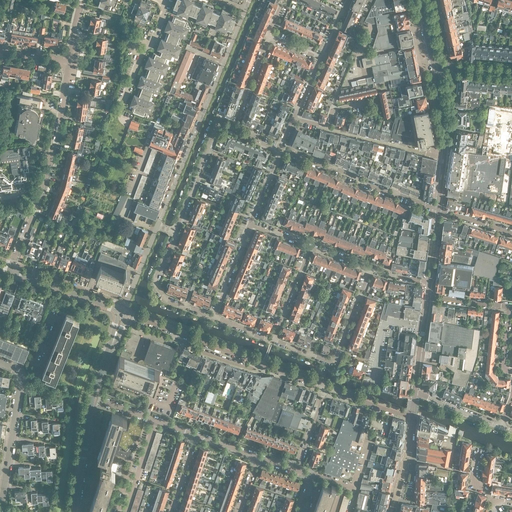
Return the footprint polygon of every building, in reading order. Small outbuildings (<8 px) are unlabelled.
[(5,10),(8,10),(9,10),(9,8),(13,9),(14,0),(8,0),(7,5),(6,6),(5,10)] [(50,0),(53,1),(51,9),(63,12),(66,3),(62,2),(62,0),(50,0)] [(105,0),(95,0),(100,2),(98,6),(103,8),(105,0)] [(110,0),(105,0),(103,8),(108,10),(110,6),(115,7),(116,2),(110,0)] [(177,12),(176,15),(186,18),(187,16),(192,17),(197,3),(193,2),(193,0),(175,0),(172,10),(177,12)] [(267,0),(265,5),(275,9),(277,4),(267,0)] [(309,0),(307,6),(312,8),(315,0),(309,0)] [(316,0),(315,0),(312,8),(317,10),(321,2),(316,0)] [(352,0),(349,8),(350,9),(358,12),(359,13),(361,8),(367,11),(368,9),(362,7),(365,0),(367,0),(371,1),(371,0),(352,0)] [(450,0),(439,2),(441,9),(465,4),(467,4),(466,0),(450,0)] [(484,0),(484,2),(482,7),(488,9),(490,2),(491,2),(491,0),(484,0)] [(489,21),(490,22),(491,21),(492,20),(493,20),(494,19),(494,18),(495,17),(496,16),(496,15),(497,14),(497,13),(497,12),(497,11),(497,10),(497,9),(497,8),(499,9),(500,7),(503,8),(505,0),(497,0),(497,4),(498,4),(497,7),(493,6),(491,11),(489,21)] [(511,0),(505,0),(503,8),(503,11),(509,13),(509,10),(511,0)] [(134,4),(132,8),(143,12),(146,3),(141,1),(139,5),(134,4)] [(404,1),(376,6),(377,13),(406,7),(407,6),(406,4),(404,3),(404,1)] [(197,3),(192,17),(196,19),(195,22),(205,26),(206,23),(211,25),(216,11),(212,9),(213,6),(203,2),(202,5),(197,3)] [(321,2),(317,10),(322,13),(326,4),(321,2)] [(146,3),(143,12),(152,16),(154,11),(150,9),(152,5),(146,3)] [(275,9),(265,5),(263,4),(263,6),(265,7),(264,9),(265,10),(273,13),(272,14),(273,14),(275,9)] [(326,4),(322,13),(327,15),(331,6),(326,4)] [(465,4),(441,9),(442,16),(454,13),(467,11),(465,4)] [(331,6),(327,15),(332,17),(336,8),(331,6)] [(143,12),(132,8),(130,14),(135,15),(133,20),(139,22),(143,12)] [(216,11),(211,25),(215,26),(214,29),(224,33),(225,30),(230,32),(236,18),(231,16),(232,13),(222,9),(221,12),(216,11)] [(350,9),(348,14),(356,17),(358,12),(350,9)] [(454,13),(442,16),(444,23),(470,17),(469,10),(467,11),(454,13)] [(385,24),(408,19),(408,18),(409,18),(409,17),(409,16),(408,16),(408,15),(407,15),(406,11),(403,12),(403,11),(400,11),(375,16),(376,23),(377,25),(385,24)] [(143,12),(139,22),(144,24),(146,19),(150,21),(152,16),(143,12)] [(261,14),(259,18),(269,22),(271,18),(263,15),(261,14)] [(348,14),(345,19),(354,23),(356,17),(348,14)] [(366,17),(364,21),(371,24),(376,23),(375,16),(366,17)] [(89,24),(90,24),(104,27),(106,19),(102,18),(102,20),(100,19),(100,18),(96,17),(96,18),(92,17),(91,19),(90,19),(89,24)] [(168,20),(164,30),(169,32),(167,37),(178,41),(179,36),(184,38),(188,28),(183,26),(185,21),(175,17),(173,22),(168,20)] [(292,21),(289,20),(285,27),(290,29),(294,20),(295,18),(293,17),(292,21)] [(470,17),(444,23),(445,29),(469,24),(470,23),(469,21),(468,20),(470,20),(470,17)] [(259,18),(257,18),(257,19),(260,21),(259,24),(266,27),(269,22),(259,18)] [(345,19),(343,24),(351,28),(354,23),(345,19)] [(408,19),(385,24),(385,25),(390,24),(392,32),(409,28),(408,27),(409,26),(408,23),(409,22),(410,22),(410,21),(409,20),(409,19),(408,19)] [(299,22),(294,20),(290,29),(295,31),(298,24),(299,22)] [(0,28),(0,41),(2,42),(3,39),(4,40),(5,36),(4,36),(5,33),(8,34),(10,24),(8,23),(7,28),(6,27),(5,30),(0,28)] [(255,28),(257,29),(257,28),(265,32),(267,28),(266,27),(259,24),(257,23),(255,28)] [(11,24),(8,34),(11,35),(10,41),(17,43),(18,34),(19,31),(14,30),(15,25),(11,24)] [(104,27),(90,24),(90,26),(89,26),(88,29),(89,29),(89,30),(92,31),(91,33),(97,34),(97,33),(99,34),(99,32),(103,33),(104,27)] [(298,24),(295,31),(300,33),(303,26),(298,24)] [(343,24),(341,29),(349,33),(351,28),(343,24)] [(371,51),(411,43),(411,40),(411,39),(410,36),(412,35),(412,34),(412,33),(411,32),(410,33),(409,29),(409,28),(392,32),(390,24),(385,25),(385,24),(377,25),(378,31),(371,51)] [(469,24),(445,29),(446,36),(473,31),(471,24),(469,24)] [(306,25),(305,27),(302,34),(307,36),(310,29),(311,27),(306,25)] [(313,31),(310,29),(307,36),(311,38),(314,31),(315,29),(316,27),(315,26),(314,28),(313,31)] [(265,32),(257,28),(257,29),(255,33),(263,36),(262,36),(263,37),(265,32)] [(51,37),(50,46),(57,47),(57,40),(62,40),(63,29),(60,29),(59,33),(58,33),(58,38),(54,37),(54,33),(52,32),(51,37)] [(339,31),(337,35),(347,40),(349,35),(339,31)] [(473,31),(446,36),(448,43),(461,40),(463,40),(471,38),(473,31)] [(25,35),(23,44),(29,45),(31,36),(32,33),(25,32),(25,35)] [(319,33),(316,40),(316,41),(320,43),(324,33),(322,32),(321,34),(319,33)] [(202,50),(204,46),(194,41),(197,35),(194,33),(189,44),(202,50)] [(249,36),(253,38),(260,41),(262,36),(263,36),(255,33),(254,36),(250,34),(249,36)] [(96,44),(97,45),(106,46),(106,42),(110,43),(111,36),(107,35),(106,38),(101,37),(101,39),(98,38),(97,40),(96,44)] [(337,35),(335,40),(345,44),(347,40),(337,35)] [(161,39),(157,49),(162,51),(160,55),(166,58),(165,58),(170,60),(172,55),(177,57),(181,47),(176,45),(178,41),(167,37),(166,41),(161,39)] [(252,41),(251,44),(258,47),(260,42),(253,39),(250,38),(247,37),(246,39),(252,41)] [(469,45),(469,46),(468,59),(475,59),(475,58),(476,44),(477,38),(473,37),(472,45),(469,45)] [(216,41),(215,40),(212,49),(222,53),(226,43),(222,42),(222,43),(217,41),(216,40),(216,41)] [(333,45),(340,48),(343,49),(345,44),(335,40),(333,45)] [(461,40),(448,43),(449,50),(451,49),(464,47),(463,40),(461,40)] [(278,46),(272,43),(269,51),(274,54),(278,46)] [(333,45),(331,49),(342,54),(343,52),(339,50),(340,48),(333,45)] [(204,46),(202,50),(202,51),(220,58),(222,53),(212,49),(211,49),(204,46)] [(279,56),(283,49),(278,46),(274,54),(279,56)] [(361,59),(361,60),(359,61),(360,68),(371,66),(373,76),(366,77),(366,78),(367,84),(419,73),(414,46),(388,51),(391,62),(389,62),(387,53),(361,59)] [(467,46),(464,47),(451,49),(450,51),(450,53),(452,54),(452,55),(454,54),(454,57),(455,57),(456,57),(461,58),(468,59),(469,46),(467,46)] [(288,51),(283,49),(279,56),(278,56),(277,58),(276,61),(278,61),(280,56),(284,58),(288,51)] [(182,83),(183,78),(194,53),(186,50),(174,80),(179,82),(182,83)] [(293,53),(288,51),(284,58),(290,61),(293,53)] [(294,66),(295,63),(298,56),(293,53),(290,61),(293,62),(293,63),(292,65),(294,66)] [(148,57),(145,67),(149,69),(148,73),(158,77),(160,73),(165,75),(169,65),(164,63),(165,58),(166,58),(160,55),(155,54),(153,59),(148,57)] [(329,54),(327,58),(339,64),(339,63),(340,64),(341,62),(335,59),(336,57),(329,54)] [(95,59),(94,65),(105,67),(105,64),(109,64),(109,62),(115,63),(116,58),(110,57),(104,56),(104,59),(102,58),(99,58),(99,59),(95,59)] [(191,78),(198,81),(209,86),(218,64),(217,63),(205,57),(205,58),(199,56),(197,62),(198,62),(191,78)] [(304,67),(307,60),(303,57),(299,65),(298,68),(300,69),(301,65),(304,67)] [(307,59),(307,60),(304,67),(307,68),(306,69),(308,70),(312,61),(307,59)] [(0,73),(0,80),(1,81),(2,76),(3,74),(2,76),(7,77),(7,76),(9,76),(9,75),(10,66),(4,65),(2,74),(0,73)] [(94,65),(93,72),(103,73),(108,74),(109,68),(105,67),(94,65)] [(10,66),(9,75),(15,76),(17,67),(10,66)] [(236,67),(235,69),(241,71),(240,74),(247,77),(249,72),(242,69),(236,67)] [(43,73),(42,80),(51,81),(52,74),(43,73)] [(141,76),(137,86),(142,88),(140,92),(151,96),(152,92),(157,94),(161,84),(156,82),(158,77),(148,73),(146,78),(141,76)] [(389,87),(399,85),(417,81),(421,81),(419,73),(391,79),(392,83),(388,84),(389,87)] [(267,78),(259,75),(258,80),(265,83),(268,84),(271,85),(271,83),(269,82),(268,82),(266,81),(267,78)] [(232,77),(232,79),(237,81),(236,84),(244,86),(245,82),(232,77)] [(303,82),(291,77),(290,79),(294,81),(292,84),(301,88),(303,82)] [(319,77),(316,81),(327,86),(327,85),(329,81),(326,80),(319,77)] [(460,78),(458,93),(468,94),(469,80),(469,79),(467,79),(467,78),(466,78),(464,77),(463,78),(463,79),(460,78)] [(90,86),(91,86),(102,88),(102,84),(100,83),(100,81),(91,80),(91,82),(90,82),(90,86)] [(200,109),(204,99),(192,94),(179,89),(182,83),(179,82),(174,80),(169,92),(185,98),(188,99),(195,102),(194,106),(199,109),(200,109)] [(481,81),(469,80),(468,94),(470,94),(473,98),(474,98),(480,98),(480,90),(481,90),(481,81)] [(198,81),(192,94),(204,99),(209,86),(198,81)] [(316,81),(314,86),(322,89),(323,86),(333,90),(334,88),(327,85),(327,86),(316,81)] [(400,90),(402,96),(423,92),(421,83),(417,84),(417,81),(399,85),(400,87),(398,87),(399,90),(400,90)] [(291,86),(290,89),(298,93),(301,88),(292,84),(289,82),(288,84),(290,85),(291,86)] [(241,93),(243,88),(235,85),(233,89),(232,89),(232,87),(230,86),(229,89),(241,93)] [(256,85),(254,90),(261,93),(264,94),(267,95),(268,93),(265,91),(265,92),(262,91),(264,88),(256,85)] [(103,88),(102,88),(91,86),(90,86),(89,86),(90,87),(89,93),(93,93),(93,95),(95,96),(97,97),(99,97),(101,97),(103,88)] [(288,94),(296,98),(298,93),(290,89),(287,87),(286,89),(289,91),(288,94)] [(314,87),(312,93),(320,96),(321,93),(324,94),(324,93),(327,94),(327,93),(314,87)] [(241,93),(229,89),(229,90),(233,92),(231,95),(239,98),(241,93)] [(362,96),(361,90),(354,91),(353,91),(355,98),(355,99),(362,97),(362,96)] [(134,95),(130,105),(133,106),(131,111),(145,117),(147,112),(150,113),(154,103),(149,101),(151,96),(140,92),(138,97),(134,95)] [(251,97),(259,100),(264,103),(265,100),(260,98),(261,95),(253,92),(251,97)] [(284,94),(281,100),(285,102),(286,100),(287,100),(287,101),(289,101),(294,103),(296,98),(288,94),(284,92),(284,94)] [(397,98),(397,100),(398,101),(399,106),(414,103),(427,101),(425,94),(423,95),(422,92),(423,92),(402,96),(397,98)] [(312,93),(310,98),(317,101),(320,96),(312,93)] [(468,94),(458,93),(458,99),(457,99),(456,106),(459,107),(477,110),(479,110),(480,100),(474,100),(473,98),(470,94),(468,94)] [(231,95),(229,100),(237,103),(239,98),(231,95)] [(41,99),(20,96),(13,133),(21,136),(25,136),(25,137),(29,138),(28,141),(32,142),(35,143),(37,144),(39,132),(40,129),(40,126),(41,123),(42,120),(43,117),(44,111),(41,110),(42,106),(39,106),(41,100),(41,99)] [(265,103),(264,103),(259,100),(251,97),(249,102),(257,106),(258,102),(264,105),(265,103)] [(77,101),(77,106),(78,106),(87,107),(87,100),(85,100),(85,99),(81,98),(81,100),(78,99),(78,101),(77,101)] [(179,102),(178,106),(182,108),(181,110),(184,111),(196,116),(199,109),(194,106),(195,102),(188,99),(185,98),(182,103),(179,102)] [(229,100),(225,98),(224,100),(229,102),(227,106),(235,109),(237,103),(229,100)] [(310,98),(307,103),(317,107),(318,107),(319,104),(320,102),(317,101),(310,98)] [(427,101),(414,103),(399,106),(399,107),(396,108),(393,108),(395,117),(420,112),(420,109),(428,107),(427,101)] [(249,102),(247,107),(255,111),(255,110),(257,106),(249,102)] [(279,109),(286,112),(287,112),(289,107),(281,103),(279,109)] [(315,108),(317,109),(317,107),(307,103),(305,108),(310,110),(310,111),(312,112),(313,111),(315,108)] [(455,150),(451,185),(508,192),(511,163),(511,109),(488,106),(482,154),(455,150)] [(247,107),(245,113),(253,116),(254,113),(260,115),(261,113),(255,110),(255,111),(247,107)] [(477,112),(476,112),(477,110),(459,107),(459,111),(458,111),(457,124),(456,124),(456,127),(475,130),(476,125),(472,125),(472,118),(476,118),(477,112)] [(233,113),(221,109),(220,111),(223,112),(224,113),(223,116),(232,119),(234,114),(233,113)] [(279,109),(277,113),(284,117),(286,112),(279,109)] [(321,109),(320,112),(320,113),(319,114),(318,120),(318,121),(324,122),(328,111),(325,111),(321,109)] [(428,110),(420,112),(395,117),(389,141),(394,143),(395,139),(408,142),(407,145),(411,146),(412,145),(420,147),(419,148),(422,149),(429,147),(428,142),(434,141),(428,110)] [(172,114),(170,119),(177,122),(176,125),(178,125),(175,132),(178,133),(178,134),(181,135),(180,136),(186,138),(190,130),(191,130),(192,127),(196,116),(184,111),(182,120),(181,119),(181,118),(172,114)] [(86,113),(77,112),(76,119),(85,120),(84,124),(91,126),(92,121),(88,120),(89,116),(85,116),(86,113)] [(245,113),(243,118),(258,124),(259,123),(259,121),(252,118),(253,116),(245,113)] [(275,118),(274,118),(282,122),(284,117),(277,113),(275,118)] [(335,116),(333,124),(335,125),(340,126),(343,126),(345,116),(342,115),(341,117),(337,116),(337,117),(335,116)] [(350,123),(348,131),(352,132),(356,117),(353,116),(351,123),(350,123)] [(258,124),(243,118),(243,117),(241,123),(249,126),(250,123),(255,125),(254,127),(256,128),(258,124)] [(270,122),(272,123),(280,127),(282,122),(274,118),(275,118),(273,118),(272,117),(270,122)] [(131,120),(128,131),(131,131),(132,129),(138,131),(140,122),(131,120)] [(373,128),(371,137),(375,138),(378,126),(378,125),(379,123),(377,122),(376,126),(375,129),(373,128)] [(153,133),(149,146),(173,155),(173,156),(177,158),(178,158),(182,149),(177,147),(177,146),(171,143),(170,143),(170,142),(170,141),(170,140),(173,133),(162,129),(163,127),(155,123),(151,132),(153,133)] [(265,123),(264,126),(278,132),(280,127),(272,123),(271,126),(265,123)] [(74,126),(73,132),(85,135),(87,128),(91,128),(91,126),(84,124),(81,124),(80,127),(77,126),(77,127),(74,126)] [(261,124),(259,130),(262,131),(263,128),(269,131),(268,134),(276,137),(278,132),(264,126),(261,124)] [(313,145),(314,143),(316,139),(300,133),(301,130),(300,130),(296,128),(289,144),(290,144),(289,146),(290,147),(291,147),(292,147),(292,146),(293,146),(294,146),(295,144),(311,151),(313,147),(313,145)] [(317,138),(315,145),(318,146),(319,142),(320,142),(320,139),(323,140),(325,131),(320,130),(318,139),(317,138)] [(456,130),(456,136),(468,138),(477,140),(477,135),(477,134),(471,133),(456,130)] [(73,132),(71,139),(84,142),(85,135),(73,132)] [(171,143),(177,146),(177,147),(182,149),(186,138),(180,136),(181,135),(178,134),(178,133),(175,132),(171,143)] [(226,136),(223,143),(224,143),(223,145),(226,146),(225,147),(227,148),(228,147),(228,145),(231,138),(226,136)] [(456,136),(455,142),(475,146),(477,140),(468,138),(456,136)] [(229,149),(232,150),(236,140),(231,138),(228,145),(228,147),(230,148),(229,149)] [(84,142),(71,139),(70,145),(78,147),(78,150),(88,152),(89,149),(86,148),(86,149),(83,148),(84,142)] [(236,140),(232,150),(234,151),(235,148),(237,149),(240,142),(236,140)] [(455,142),(454,149),(476,152),(477,147),(477,146),(475,146),(455,142)] [(245,144),(241,154),(243,154),(244,152),(247,153),(249,146),(245,144)] [(378,144),(375,160),(378,161),(379,159),(377,158),(378,154),(379,152),(382,153),(383,145),(378,144)] [(32,156),(30,146),(0,150),(0,191),(3,191),(3,194),(11,193),(10,191),(24,189),(23,182),(27,181),(26,174),(29,174),(28,167),(32,166),(31,158),(28,159),(27,156),(32,156)] [(391,147),(387,163),(389,164),(391,159),(393,160),(393,157),(395,148),(391,147)] [(254,148),(250,157),(252,158),(254,156),(256,157),(259,150),(254,148)] [(396,164),(396,166),(396,167),(401,168),(401,167),(399,166),(399,163),(399,162),(399,161),(400,159),(402,159),(405,150),(400,149),(396,164)] [(68,153),(67,159),(80,162),(81,158),(82,156),(86,157),(86,153),(78,151),(77,155),(76,154),(76,153),(74,153),(71,152),(71,153),(68,153)] [(264,152),(258,166),(263,168),(264,165),(261,164),(263,159),(265,160),(268,153),(264,151),(264,152)] [(163,152),(159,163),(172,169),(177,158),(173,156),(163,152)] [(335,157),(333,163),(337,164),(337,165),(342,167),(345,159),(342,158),(343,156),(341,155),(342,154),(337,152),(336,155),(335,157)] [(407,169),(408,169),(413,170),(416,154),(411,153),(408,166),(407,169)] [(326,154),(323,159),(333,163),(335,157),(326,154)] [(419,172),(420,172),(434,174),(436,159),(416,154),(413,170),(417,170),(419,171),(419,172)] [(218,157),(216,162),(223,165),(225,159),(218,157)] [(67,159),(65,165),(74,167),(75,164),(77,164),(77,165),(79,165),(80,162),(67,159)] [(345,159),(342,167),(347,169),(350,161),(345,159)] [(348,169),(352,171),(355,163),(356,161),(352,159),(348,169)] [(285,160),(282,167),(281,170),(284,171),(286,172),(290,162),(285,160)] [(356,161),(355,163),(352,171),(356,173),(361,163),(356,161)] [(216,162),(213,168),(220,171),(222,168),(224,169),(225,166),(223,165),(216,162)] [(290,162),(286,172),(288,173),(289,170),(292,171),(295,164),(290,162)] [(154,179),(167,184),(167,182),(172,169),(159,163),(154,176),(155,176),(154,177),(154,179)] [(361,163),(356,173),(361,175),(365,165),(361,163)] [(65,165),(64,172),(73,174),(74,167),(65,165)] [(303,180),(305,181),(311,167),(306,165),(303,173),(306,174),(303,180)] [(365,165),(361,175),(365,176),(368,169),(369,166),(365,165)] [(254,166),(252,171),(248,169),(248,170),(259,175),(260,174),(261,174),(262,172),(261,171),(262,169),(254,166)] [(299,166),(295,175),(300,177),(304,168),(299,166)] [(311,167),(305,181),(308,182),(310,176),(312,177),(316,169),(311,167)] [(370,169),(367,177),(371,179),(375,169),(371,167),(370,169)] [(213,168),(211,174),(218,177),(220,173),(221,174),(222,171),(220,171),(213,168)] [(380,171),(375,181),(380,182),(384,172),(385,170),(381,168),(380,171)] [(316,169),(312,177),(315,178),(313,184),(315,184),(321,171),(316,169)] [(375,169),(371,179),(375,181),(380,171),(375,169)] [(259,175),(248,170),(247,171),(251,173),(250,176),(258,179),(259,179),(260,177),(259,176),(259,175)] [(419,171),(417,170),(416,176),(423,178),(425,178),(425,179),(433,181),(434,174),(420,172),(419,172),(419,171)] [(321,171),(315,184),(318,186),(320,180),(322,181),(325,173),(321,171)] [(64,172),(62,178),(71,180),(73,174),(64,172)] [(384,172),(380,182),(384,184),(388,175),(388,174),(384,172)] [(330,175),(325,173),(322,181),(325,182),(323,188),(325,188),(327,184),(330,176),(330,175)] [(218,177),(211,174),(209,180),(216,182),(218,177)] [(250,176),(247,181),(255,185),(256,184),(257,184),(258,182),(257,181),(257,179),(258,179),(250,176)] [(393,179),(390,186),(395,188),(399,179),(394,177),(393,179)] [(62,178),(61,184),(69,187),(71,180),(62,178)] [(335,178),(331,186),(334,187),(332,192),(334,193),(340,180),(335,178)] [(423,178),(422,182),(422,187),(424,188),(432,189),(433,181),(425,179),(425,178),(423,178)] [(154,179),(149,191),(163,196),(168,184),(167,184),(154,179)] [(340,180),(334,193),(337,194),(339,189),(341,190),(344,183),(344,182),(340,180)] [(247,181),(245,186),(253,189),(254,189),(255,189),(255,187),(255,186),(255,185),(247,181)] [(277,181),(275,186),(285,190),(285,188),(283,187),(284,184),(277,181)] [(402,183),(399,190),(403,192),(407,182),(405,181),(404,184),(402,183)] [(344,183),(341,190),(341,191),(343,192),(341,197),(343,198),(349,185),(344,183)] [(61,184),(58,190),(67,194),(69,187),(61,184)] [(411,186),(408,194),(412,195),(416,186),(412,184),(411,186)] [(213,188),(206,185),(204,192),(215,196),(216,193),(223,196),(226,190),(224,189),(216,186),(215,185),(213,188)] [(349,185),(343,198),(346,199),(348,194),(350,195),(354,187),(349,185)] [(456,186),(448,185),(447,195),(450,196),(456,196),(456,197),(458,198),(458,199),(463,200),(465,189),(457,188),(455,187),(456,186)] [(245,186),(243,191),(251,194),(253,194),(254,192),(253,191),(253,189),(245,186)] [(354,187),(350,195),(353,196),(351,201),(353,202),(358,189),(354,187)] [(431,201),(432,189),(424,188),(423,192),(421,192),(420,198),(429,202),(431,201)] [(358,189),(353,202),(355,203),(358,198),(360,199),(363,191),(358,189)] [(465,189),(463,200),(470,202),(471,194),(479,197),(480,190),(465,189)] [(58,190),(56,196),(64,200),(66,196),(68,197),(69,197),(74,199),(75,197),(67,194),(58,190)] [(163,196),(149,191),(145,203),(159,208),(163,196)] [(251,194),(243,191),(241,196),(249,199),(251,199),(251,197),(251,196),(251,194)] [(273,191),(271,195),(281,199),(282,197),(279,196),(280,194),(273,191)] [(363,191),(360,199),(363,200),(360,205),(363,206),(363,205),(365,199),(368,193),(363,191)] [(363,205),(366,206),(368,201),(370,201),(373,194),(368,192),(368,193),(365,199),(363,205)] [(234,197),(233,201),(242,204),(244,199),(233,194),(232,196),(234,197)] [(373,208),(375,209),(377,204),(380,205),(383,197),(378,195),(373,208)] [(56,196),(53,202),(61,206),(64,200),(56,196)] [(449,197),(448,202),(462,205),(462,203),(457,202),(458,199),(449,197)] [(197,199),(194,204),(203,208),(205,202),(197,199)] [(389,199),(384,212),(386,213),(389,208),(391,209),(394,201),(389,199)] [(242,204),(233,201),(232,200),(231,203),(231,204),(230,207),(238,211),(240,206),(241,206),(242,204)] [(269,200),(267,204),(277,208),(278,206),(275,205),(276,203),(269,200)] [(394,201),(391,209),(394,210),(391,215),(394,216),(399,203),(394,201)] [(53,202),(51,208),(59,212),(61,206),(53,202)] [(134,212),(133,214),(132,216),(131,218),(136,220),(140,212),(156,219),(159,210),(158,209),(158,208),(157,208),(157,209),(138,202),(137,204),(136,207),(135,208),(134,210),(134,212)] [(399,203),(394,216),(396,217),(398,212),(401,213),(404,205),(399,203)] [(194,204),(192,209),(201,213),(203,208),(194,204)] [(477,207),(475,215),(480,216),(482,209),(483,204),(481,204),(480,208),(477,207)] [(404,205),(401,213),(403,214),(402,216),(405,217),(409,207),(404,205)] [(482,209),(480,216),(485,218),(485,215),(487,210),(488,206),(486,205),(485,209),(482,209)] [(62,213),(59,212),(51,208),(48,214),(56,217),(55,220),(66,225),(67,221),(64,220),(65,217),(61,216),(62,213)] [(229,208),(227,214),(235,217),(237,212),(229,208)] [(402,217),(400,227),(417,230),(430,232),(432,216),(412,208),(408,220),(405,218),(402,217)] [(192,209),(190,214),(201,219),(203,214),(201,213),(192,209)] [(265,209),(263,214),(273,218),(274,216),(271,215),(273,212),(265,209)] [(76,212),(74,211),(71,217),(77,219),(79,213),(76,212)] [(502,214),(500,220),(501,220),(506,221),(509,211),(507,211),(506,215),(503,214),(502,214)] [(227,214),(222,212),(222,214),(226,216),(225,219),(233,222),(235,217),(227,214)] [(282,225),(287,227),(292,213),(291,212),(288,218),(285,217),(282,225)] [(273,218),(263,214),(263,213),(261,218),(269,221),(270,219),(272,220),(273,218)] [(292,213),(287,227),(292,228),(295,221),(293,220),(295,214),(292,213)] [(201,219),(190,214),(188,220),(194,222),(193,224),(200,227),(201,222),(200,222),(201,219)] [(295,221),(292,228),(297,230),(302,216),(300,216),(298,222),(295,221)] [(305,224),(303,229),(308,231),(313,217),(311,217),(309,222),(306,221),(305,224)] [(7,234),(2,244),(8,247),(13,236),(11,235),(12,232),(14,232),(18,222),(11,219),(7,228),(8,229),(7,233),(7,234)] [(225,219),(223,224),(231,227),(233,222),(225,219)] [(316,225),(313,233),(318,235),(323,221),(321,220),(319,226),(316,225)] [(323,221),(318,235),(323,237),(325,232),(326,229),(323,228),(326,222),(323,221)] [(216,224),(215,227),(221,229),(229,232),(231,227),(223,224),(222,227),(216,224)] [(460,237),(465,238),(469,226),(464,224),(461,233),(460,232),(460,233),(459,236),(460,237)] [(183,230),(192,234),(195,235),(197,230),(200,232),(201,229),(192,225),(191,227),(186,225),(185,228),(185,227),(183,230)] [(325,232),(323,237),(321,240),(326,241),(332,228),(333,226),(331,225),(330,227),(327,233),(325,232)] [(136,226),(134,232),(137,234),(145,237),(148,231),(142,229),(136,226)] [(466,238),(468,239),(470,234),(472,235),(475,228),(470,226),(466,238)] [(221,229),(219,234),(227,238),(230,232),(229,232),(221,229)] [(419,233),(406,230),(401,229),(400,234),(404,236),(429,239),(430,234),(419,233)] [(480,229),(476,242),(477,242),(479,238),(482,239),(484,231),(480,229)] [(183,230),(182,235),(190,239),(192,234),(183,230)] [(256,231),(254,236),(261,239),(262,236),(265,237),(266,235),(256,231)] [(334,235),(331,243),(336,245),(342,231),(340,231),(337,236),(334,235)] [(342,231),(336,245),(341,247),(344,239),(342,238),(344,232),(342,231)] [(346,240),(343,248),(348,250),(353,236),(354,234),(352,233),(351,235),(349,241),(346,240)] [(464,244),(464,241),(459,241),(460,237),(459,236),(454,235),(443,233),(442,239),(452,242),(459,244),(464,244)] [(489,233),(485,245),(487,245),(489,241),(491,242),(494,234),(489,233)] [(141,248),(145,237),(137,234),(135,239),(136,239),(135,240),(127,237),(124,246),(138,252),(142,253),(144,249),(141,248)] [(400,234),(399,240),(403,241),(428,245),(429,239),(404,236),(400,234)] [(182,235),(180,240),(188,244),(190,239),(182,235)] [(500,236),(496,248),(498,249),(500,245),(503,245),(505,238),(500,236)] [(374,238),(368,254),(373,256),(376,248),(374,247),(376,241),(377,238),(375,237),(374,238)] [(223,238),(221,243),(224,244),(232,247),(232,248),(234,242),(223,238)] [(366,247),(364,252),(368,254),(374,238),(372,238),(369,245),(367,244),(366,247)] [(102,244),(108,246),(123,252),(122,254),(120,254),(119,256),(114,254),(112,257),(114,258),(117,259),(120,260),(122,261),(125,262),(128,263),(137,267),(142,253),(138,252),(135,251),(135,252),(124,248),(125,247),(104,239),(102,244)] [(356,243),(352,251),(357,253),(363,239),(361,239),(358,244),(356,243)] [(363,239),(357,253),(362,255),(364,252),(366,247),(363,246),(365,240),(363,239)] [(452,242),(442,239),(442,240),(441,246),(455,248),(459,249),(460,249),(461,249),(462,249),(463,249),(464,248),(464,247),(464,246),(463,246),(459,244),(452,242)] [(189,253),(190,250),(187,249),(188,244),(180,240),(178,243),(179,243),(178,245),(184,248),(183,251),(185,252),(189,253)] [(281,240),(276,254),(279,255),(281,249),(283,250),(286,242),(281,240)] [(399,240),(398,245),(402,246),(410,248),(418,249),(427,250),(428,245),(403,241),(399,240)] [(26,253),(31,255),(36,243),(32,241),(31,242),(29,241),(25,252),(26,253)] [(252,241),(250,245),(263,251),(264,249),(258,246),(259,244),(252,241)] [(36,243),(31,255),(37,257),(38,257),(42,246),(39,245),(40,244),(36,243)] [(224,244),(221,243),(219,248),(221,249),(229,252),(232,247),(224,244)] [(376,248),(373,256),(378,258),(383,244),(381,243),(379,249),(376,248)] [(291,244),(286,258),(288,259),(291,253),(293,254),(296,246),(291,244)] [(383,244),(378,258),(383,260),(385,255),(386,252),(383,251),(386,245),(383,244)] [(394,253),(394,254),(408,256),(409,256),(426,258),(427,250),(418,249),(410,248),(402,246),(398,245),(397,251),(394,251),(394,253)] [(296,246),(293,254),(291,259),(293,260),(295,255),(298,256),(301,248),(296,246)] [(455,248),(441,246),(440,252),(468,256),(470,256),(470,253),(471,252),(459,249),(455,248)] [(44,249),(41,258),(44,260),(44,261),(46,262),(47,261),(51,250),(47,248),(46,250),(44,249)] [(471,248),(471,252),(470,253),(478,256),(474,266),(439,262),(436,280),(453,282),(471,284),(472,274),(477,275),(480,276),(480,275),(488,277),(489,277),(489,280),(493,281),(494,280),(494,278),(497,268),(500,257),(497,256),(484,252),(471,248)] [(221,249),(219,254),(227,257),(229,252),(221,249)] [(51,250),(47,261),(48,261),(48,262),(48,263),(50,263),(51,263),(51,262),(54,263),(57,254),(55,253),(56,251),(51,250)] [(248,250),(246,255),(259,260),(259,259),(254,256),(255,253),(248,250)] [(75,256),(70,268),(72,269),(71,270),(75,271),(81,257),(75,255),(76,252),(74,251),(72,255),(75,256)] [(184,254),(176,251),(175,253),(173,256),(182,259),(184,254)] [(440,252),(440,259),(467,262),(468,256),(440,252)] [(81,257),(75,271),(79,273),(80,272),(82,273),(86,261),(87,262),(90,255),(87,253),(86,256),(85,256),(84,259),(81,257)] [(59,255),(55,264),(58,265),(58,266),(60,267),(61,266),(66,255),(61,254),(61,255),(59,255)] [(219,254),(217,259),(225,262),(227,257),(219,254)] [(66,255),(61,266),(62,266),(62,267),(62,268),(64,268),(65,268),(67,268),(71,259),(68,258),(69,256),(66,255)] [(385,255),(383,260),(382,263),(389,265),(392,258),(385,255)] [(173,256),(171,261),(180,264),(183,266),(185,261),(182,259),(173,256)] [(322,256),(318,267),(317,270),(317,271),(318,271),(318,270),(319,271),(322,265),(324,265),(327,258),(322,256)] [(410,257),(409,263),(426,265),(426,259),(410,257)] [(83,274),(89,276),(94,262),(93,261),(94,260),(92,259),(89,266),(89,267),(86,266),(83,274)] [(217,259),(215,264),(223,267),(225,262),(217,259)] [(244,260),(242,265),(251,269),(253,270),(255,265),(251,263),(244,260)] [(332,260),(327,273),(326,276),(328,276),(331,268),(334,269),(337,261),(332,260)] [(171,261),(169,266),(178,269),(180,264),(171,261)] [(337,261),(334,269),(336,270),(334,276),(336,277),(342,263),(337,261)] [(346,265),(342,263),(336,277),(339,278),(341,272),(343,273),(346,265)] [(215,264),(213,269),(221,273),(223,267),(215,264)] [(242,265),(240,270),(247,273),(249,274),(251,269),(242,265)] [(283,265),(281,270),(289,273),(291,268),(283,265)] [(130,270),(126,269),(125,268),(123,274),(100,266),(95,279),(103,282),(104,280),(122,287),(126,276),(127,276),(130,270)] [(178,269),(169,266),(168,269),(169,269),(168,271),(173,273),(172,274),(171,274),(171,276),(178,279),(182,271),(178,269)] [(351,267),(346,281),(349,282),(351,276),(353,277),(356,269),(351,267)] [(213,269),(211,274),(219,278),(221,273),(213,269)] [(356,269),(353,277),(352,280),(355,281),(356,278),(358,279),(361,271),(356,269)] [(240,270),(238,274),(247,278),(248,276),(246,275),(247,273),(240,270)] [(281,270),(279,275),(287,279),(289,273),(281,270)] [(209,279),(209,280),(217,283),(219,278),(211,274),(209,279)] [(238,274),(235,279),(243,282),(244,279),(247,281),(247,278),(238,274)] [(306,274),(304,279),(312,282),(314,277),(306,274)] [(277,280),(285,283),(287,279),(279,275),(277,280)] [(373,275),(370,283),(372,284),(371,287),(374,288),(375,285),(378,277),(373,275)] [(178,279),(171,276),(169,279),(175,281),(174,283),(173,284),(170,283),(169,283),(168,283),(167,285),(167,286),(168,287),(166,292),(169,293),(169,292),(172,293),(176,284),(177,282),(177,281),(178,279)] [(235,279),(234,284),(243,288),(244,286),(242,285),(243,282),(235,279)] [(383,279),(378,290),(381,291),(382,287),(385,288),(388,281),(383,279)] [(209,280),(207,285),(215,288),(217,283),(209,280)] [(277,280),(275,285),(283,288),(285,283),(277,280)] [(452,289),(452,294),(454,294),(454,293),(457,294),(461,294),(462,295),(464,295),(465,295),(465,289),(466,285),(470,286),(471,286),(471,284),(453,282),(452,289)] [(176,284),(172,293),(174,294),(174,295),(178,296),(182,286),(179,285),(176,284)] [(422,296),(423,288),(422,286),(406,284),(405,293),(405,294),(422,296)] [(195,288),(195,286),(193,285),(192,287),(191,287),(190,290),(193,291),(191,296),(191,295),(190,297),(190,298),(189,300),(191,301),(195,303),(199,294),(195,293),(196,291),(194,290),(195,288)] [(182,286),(178,296),(182,298),(182,297),(184,298),(185,295),(186,294),(185,294),(187,289),(190,290),(191,287),(189,286),(188,288),(185,287),(182,286)] [(343,288),(340,293),(349,296),(351,291),(343,288)] [(232,289),(230,293),(229,294),(239,298),(242,299),(243,297),(238,294),(239,292),(232,289)] [(272,293),(271,295),(279,298),(281,293),(273,290),(271,289),(270,292),(272,293)] [(300,289),(298,294),(306,297),(308,292),(300,289)] [(10,292),(6,290),(0,306),(0,308),(4,309),(10,292)] [(15,293),(10,292),(4,309),(3,312),(8,313),(15,293)] [(340,293),(339,298),(347,301),(349,296),(340,293)] [(199,294),(195,303),(199,304),(201,304),(204,296),(205,295),(202,294),(202,295),(199,294)] [(298,294),(297,299),(307,303),(309,298),(306,297),(298,294)] [(271,295),(269,300),(278,303),(280,298),(279,298),(271,295)] [(204,296),(201,304),(207,307),(208,304),(209,302),(208,302),(211,297),(208,296),(207,297),(204,296)] [(24,297),(22,297),(21,300),(16,298),(14,304),(18,305),(18,307),(16,306),(15,310),(23,313),(24,310),(25,310),(29,299),(24,297)] [(367,297),(365,303),(374,306),(376,301),(367,297)] [(339,298),(337,303),(345,306),(347,301),(339,298)] [(36,301),(29,299),(25,310),(24,310),(23,313),(24,313),(28,314),(27,316),(28,316),(27,320),(28,321),(30,315),(36,301)] [(297,299),(295,304),(305,308),(307,303),(297,299)] [(421,301),(405,299),(403,299),(402,302),(402,305),(403,305),(404,305),(405,303),(407,303),(409,302),(413,303),(412,305),(415,305),(414,306),(414,307),(420,308),(421,301)] [(267,305),(275,308),(276,308),(278,303),(269,300),(267,305)] [(42,316),(40,315),(43,304),(41,304),(42,303),(36,301),(30,315),(38,318),(36,322),(40,323),(42,316)] [(223,314),(227,316),(231,306),(227,305),(228,302),(226,301),(224,307),(223,307),(222,310),(222,313),(224,313),(223,314)] [(402,305),(402,302),(396,302),(396,304),(388,302),(388,303),(385,302),(380,319),(386,321),(388,315),(400,317),(411,318),(419,319),(420,308),(414,307),(414,306),(411,306),(411,307),(405,306),(405,305),(404,305),(403,305),(402,305)] [(231,306),(227,316),(230,317),(231,316),(233,317),(236,309),(238,303),(236,303),(234,308),(231,306)] [(337,303),(335,308),(343,312),(345,306),(337,303)] [(365,303),(363,308),(372,311),(374,306),(365,303)] [(434,303),(432,312),(442,313),(446,314),(447,305),(434,303)] [(295,304),(293,309),(301,312),(304,313),(305,308),(295,304)] [(267,305),(265,310),(273,313),(275,308),(267,305)] [(447,305),(446,314),(446,316),(454,317),(455,307),(447,305)] [(236,309),(233,317),(233,318),(239,320),(240,317),(242,313),(241,313),(243,308),(241,307),(240,310),(236,309)] [(335,308),(333,313),(341,317),(343,312),(335,308)] [(363,308),(361,313),(370,316),(372,311),(363,308)] [(293,309),(291,314),(299,317),(301,312),(293,309)] [(431,319),(432,319),(443,321),(454,324),(455,319),(455,318),(454,317),(446,316),(446,314),(442,313),(432,312),(431,319)] [(247,323),(251,315),(251,314),(248,313),(248,314),(245,313),(242,321),(247,323)] [(333,313),(331,319),(339,322),(341,317),(333,313)] [(361,313),(359,318),(368,321),(370,316),(361,313)] [(66,314),(43,374),(46,376),(45,378),(55,382),(56,380),(79,322),(72,320),(74,317),(66,314)] [(291,314),(289,319),(297,322),(299,317),(291,314)] [(251,315),(247,323),(253,325),(255,320),(257,320),(259,317),(254,315),(254,316),(251,315)] [(259,317),(257,320),(260,321),(257,327),(263,329),(267,320),(264,319),(264,320),(261,319),(261,318),(259,317)] [(359,318),(358,323),(366,326),(368,321),(359,318)] [(331,319),(329,323),(337,327),(339,322),(331,319)] [(473,370),(477,356),(480,329),(457,324),(454,324),(443,321),(432,319),(429,339),(442,341),(442,342),(443,342),(441,359),(446,360),(446,365),(454,371),(452,383),(466,387),(473,370)] [(267,320),(263,329),(269,331),(272,323),(269,322),(269,321),(267,320)] [(329,323),(327,329),(335,332),(337,327),(329,323)] [(358,323),(356,328),(364,331),(366,326),(358,323)] [(283,327),(280,336),(286,338),(289,328),(287,327),(286,328),(283,327)] [(327,329),(324,327),(323,329),(326,331),(325,334),(333,337),(335,332),(327,329)] [(289,328),(286,338),(291,340),(292,337),(295,339),(298,331),(298,330),(296,330),(295,330),(295,332),(291,330),(292,329),(289,328)] [(356,328),(354,333),(362,336),(364,331),(356,328)] [(398,339),(399,340),(415,342),(416,335),(399,332),(398,339)] [(354,333),(352,338),(360,341),(362,336),(354,333)] [(297,342),(302,344),(305,336),(300,334),(297,342)] [(305,336),(302,344),(308,346),(312,337),(311,337),(311,336),(306,334),(306,335),(305,336)] [(333,337),(325,334),(323,339),(331,342),(333,337)] [(24,362),(29,350),(0,337),(0,352),(2,353),(2,352),(5,353),(4,355),(5,355),(5,353),(8,354),(7,355),(15,358),(15,357),(18,358),(17,360),(18,358),(20,359),(20,360),(24,362)] [(352,338),(350,343),(358,346),(360,341),(352,338)] [(442,341),(429,339),(429,341),(426,340),(425,348),(441,351),(442,345),(440,345),(439,343),(442,344),(442,342),(442,341)] [(151,340),(142,363),(161,371),(162,366),(169,368),(176,349),(151,340)] [(399,340),(397,350),(414,353),(415,342),(399,340)] [(322,347),(321,351),(323,352),(323,353),(326,354),(330,346),(322,343),(321,343),(320,346),(322,347)] [(350,343),(348,348),(356,352),(358,348),(362,350),(363,348),(358,346),(350,343)] [(193,351),(184,347),(182,352),(179,356),(176,361),(177,361),(175,364),(178,365),(179,362),(181,359),(183,361),(183,360),(187,362),(190,356),(193,351)] [(399,350),(387,348),(386,358),(385,369),(390,370),(411,373),(414,354),(403,352),(398,351),(399,350)] [(201,355),(193,351),(190,356),(187,362),(186,365),(190,367),(190,366),(192,367),(193,365),(196,367),(199,360),(201,355)] [(153,392),(161,371),(142,363),(119,355),(114,371),(149,384),(147,389),(153,392)] [(202,355),(200,362),(202,363),(201,366),(198,365),(196,370),(208,374),(209,370),(209,369),(210,366),(211,366),(213,360),(202,355)] [(480,357),(479,360),(487,361),(487,365),(493,366),(493,365),(494,365),(495,360),(487,359),(481,358),(482,358),(480,357)] [(219,362),(213,360),(211,366),(210,366),(209,369),(209,370),(208,374),(205,380),(208,381),(210,375),(213,376),(219,362)] [(349,372),(351,373),(357,375),(357,376),(360,377),(363,371),(365,372),(368,364),(359,361),(358,364),(362,366),(360,370),(354,368),(353,368),(351,367),(350,367),(349,371),(349,372)] [(226,364),(219,362),(213,376),(214,376),(213,376),(216,377),(220,378),(221,378),(226,364)] [(226,364),(221,378),(220,378),(219,382),(223,384),(225,378),(228,379),(233,366),(226,364)] [(437,366),(423,364),(423,370),(438,372),(439,368),(437,366)] [(242,369),(233,366),(228,379),(235,381),(236,378),(239,379),(242,369)] [(250,372),(242,369),(239,379),(240,379),(232,402),(236,403),(237,400),(238,400),(241,392),(242,389),(243,387),(243,385),(244,385),(250,372)] [(390,375),(411,379),(411,373),(390,370),(390,375)] [(438,372),(423,370),(422,377),(424,377),(431,378),(438,379),(448,382),(449,378),(442,376),(443,371),(440,371),(439,373),(438,373),(438,372)] [(493,371),(486,375),(489,380),(496,375),(493,371)] [(250,372),(244,385),(243,385),(243,387),(244,388),(248,381),(249,382),(252,378),(254,373),(250,372)] [(244,388),(252,392),(261,376),(260,375),(254,373),(252,378),(249,382),(248,381),(244,388)] [(10,377),(2,375),(1,385),(9,386),(10,377)] [(262,376),(261,376),(252,392),(250,395),(251,395),(249,399),(255,402),(257,403),(272,376),(270,375),(262,376)] [(390,375),(390,379),(395,380),(395,383),(410,387),(411,379),(390,375)] [(496,375),(489,380),(493,385),(499,379),(496,375)] [(256,406),(253,411),(271,419),(285,381),(272,376),(257,403),(256,406)] [(431,378),(424,377),(423,383),(426,384),(436,385),(437,385),(439,386),(442,387),(443,388),(444,387),(445,387),(448,382),(438,379),(431,378)] [(499,379),(493,385),(496,385),(496,387),(497,387),(497,385),(504,386),(505,379),(499,379)] [(285,381),(271,419),(277,422),(284,401),(291,383),(285,381)] [(410,387),(395,383),(394,383),(385,382),(384,384),(384,389),(408,396),(410,387)] [(284,401),(292,404),(293,399),(298,386),(294,385),(294,384),(291,383),(284,401)] [(471,394),(468,402),(470,403),(471,402),(474,404),(477,396),(473,395),(475,390),(474,389),(475,388),(477,384),(475,383),(473,388),(473,389),(472,392),(471,394)] [(437,385),(436,385),(426,384),(425,390),(431,390),(431,392),(441,397),(444,391),(439,389),(437,388),(437,385)] [(298,386),(293,399),(295,400),(296,398),(302,400),(306,389),(298,386)] [(231,400),(235,389),(231,387),(227,399),(231,400)] [(452,390),(446,388),(442,397),(448,400),(452,390)] [(215,392),(209,390),(205,401),(210,403),(215,392)] [(307,390),(303,400),(307,402),(306,404),(307,405),(312,391),(307,390)] [(457,393),(452,390),(448,400),(453,402),(457,393)] [(307,405),(306,406),(308,406),(309,404),(312,406),(317,393),(312,391),(307,405)] [(471,394),(465,392),(463,399),(466,401),(468,402),(471,394)] [(477,396),(474,404),(477,405),(479,406),(484,393),(482,392),(480,397),(477,396)] [(463,395),(457,393),(453,402),(459,404),(463,395)] [(484,393),(479,406),(482,407),(485,408),(488,400),(484,399),(486,394),(484,393)] [(34,395),(29,396),(30,402),(35,401),(35,406),(41,406),(41,404),(41,397),(40,395),(34,395)] [(52,397),(41,397),(41,404),(46,403),(47,408),(52,407),(52,406),(52,399),(52,397)] [(498,409),(499,405),(496,403),(498,398),(495,397),(494,400),(494,403),(491,410),(493,411),(497,412),(498,409)] [(63,399),(52,399),(52,406),(57,405),(58,410),(64,409),(63,399)] [(186,401),(179,399),(175,410),(179,411),(185,413),(188,406),(184,405),(186,401)] [(338,413),(341,402),(332,399),(331,405),(332,405),(332,407),(331,406),(330,410),(338,413)] [(488,400),(485,408),(488,409),(491,410),(494,403),(488,400)] [(506,404),(500,401),(499,405),(498,409),(503,411),(506,404)] [(347,404),(341,402),(338,413),(343,415),(343,414),(347,415),(350,406),(350,405),(349,405),(347,404)] [(284,403),(283,408),(277,422),(297,429),(300,419),(298,419),(299,416),(305,418),(304,419),(305,419),(306,414),(284,403)] [(185,413),(191,415),(193,408),(188,406),(185,413)] [(196,418),(200,408),(194,406),(193,408),(191,415),(196,418)] [(342,422),(340,428),(362,435),(364,430),(364,428),(365,427),(362,426),(363,424),(360,423),(361,420),(356,419),(360,408),(356,407),(355,407),(352,406),(350,412),(352,413),(352,414),(349,413),(347,420),(343,419),(342,422)] [(202,409),(200,408),(196,418),(202,420),(205,412),(202,411),(202,409)] [(112,413),(104,410),(102,428),(107,430),(98,456),(107,459),(110,460),(111,456),(120,428),(123,429),(118,444),(126,450),(139,434),(143,423),(127,418),(123,416),(112,413)] [(211,414),(205,412),(202,420),(208,422),(211,414)] [(215,424),(218,417),(212,415),(211,414),(208,422),(209,422),(215,424)] [(361,420),(360,423),(363,424),(362,426),(365,427),(366,427),(369,417),(363,415),(361,420)] [(420,416),(418,427),(437,431),(447,435),(449,430),(432,422),(433,420),(421,416),(420,416)] [(218,417),(215,424),(221,426),(224,419),(218,417)] [(224,419),(221,426),(227,428),(229,421),(230,419),(224,417),(224,419)] [(398,419),(393,417),(391,422),(389,430),(396,431),(398,419)] [(26,421),(23,421),(24,426),(31,425),(32,430),(38,430),(37,421),(37,419),(26,420),(26,421)] [(398,419),(396,431),(404,433),(405,421),(404,420),(398,419)] [(48,421),(37,421),(38,430),(43,429),(43,431),(49,431),(49,429),(48,423),(48,421)] [(229,421),(227,428),(232,430),(235,423),(229,421)] [(53,423),(48,423),(49,429),(54,429),(54,433),(60,433),(59,422),(53,423)] [(235,423),(232,430),(238,432),(239,430),(241,431),(244,427),(240,426),(240,425),(235,423)] [(244,435),(249,437),(252,429),(250,428),(250,426),(248,425),(246,430),(244,429),(243,432),(245,432),(244,435)] [(321,425),(319,431),(326,434),(327,434),(328,431),(327,431),(328,427),(321,425)] [(249,437),(255,439),(258,431),(255,430),(256,428),(253,427),(252,429),(249,437)] [(418,427),(417,433),(429,436),(442,440),(444,434),(435,431),(418,427)] [(338,433),(337,435),(352,439),(360,442),(362,435),(340,428),(338,433)] [(255,439),(260,441),(263,433),(260,432),(261,430),(258,429),(258,431),(255,439)] [(403,439),(403,434),(404,433),(396,431),(389,430),(388,437),(376,434),(374,442),(401,448),(402,441),(401,441),(402,439),(403,439)] [(260,441),(266,442),(268,435),(266,434),(267,432),(264,431),(263,433),(260,441)] [(319,431),(317,437),(324,440),(325,440),(326,437),(328,437),(328,435),(326,434),(319,431)] [(266,442),(271,444),(274,437),(271,436),(272,434),(269,433),(266,442)] [(442,440),(429,436),(417,433),(417,439),(420,439),(420,440),(424,441),(437,444),(438,444),(441,445),(443,440),(442,440)] [(271,444),(276,446),(279,439),(277,438),(277,436),(274,435),(274,437),(271,444)] [(337,435),(335,440),(351,444),(352,439),(337,435)] [(317,437),(314,444),(318,445),(323,446),(324,443),(323,443),(324,440),(317,437)] [(178,439),(176,446),(182,448),(184,441),(178,439)] [(282,448),(287,450),(287,449),(290,443),(287,442),(288,440),(285,439),(284,441),(282,448)] [(420,439),(417,439),(417,445),(436,449),(440,450),(441,445),(437,444),(424,441),(420,440),(420,439)] [(335,440),(334,443),(333,445),(335,446),(341,449),(339,454),(353,460),(356,452),(349,449),(351,444),(335,440)] [(294,452),(295,449),(296,446),(292,445),(293,442),(290,441),(290,443),(287,449),(294,452)] [(22,446),(20,446),(21,448),(22,448),(23,449),(28,449),(28,454),(34,453),(34,451),(34,445),(33,443),(27,443),(22,443),(22,446)] [(44,444),(34,445),(34,451),(39,451),(39,455),(45,455),(45,453),(44,447),(44,444)] [(386,447),(375,444),(373,451),(382,454),(398,458),(400,449),(390,447),(386,447)] [(443,450),(440,450),(436,449),(417,445),(416,458),(441,463),(441,464),(448,465),(451,450),(444,448),(443,450)] [(50,446),(44,447),(45,453),(50,453),(50,457),(56,457),(56,446),(50,446)] [(331,455),(329,461),(343,466),(355,470),(360,454),(356,452),(353,460),(339,454),(341,449),(335,446),(332,452),(331,455)] [(311,457),(318,459),(319,460),(320,457),(319,456),(320,453),(313,451),(311,457)] [(487,453),(486,459),(495,461),(503,462),(505,462),(503,459),(495,458),(496,455),(487,453)] [(398,458),(382,454),(380,462),(384,463),(396,466),(398,458)] [(318,459),(311,457),(309,463),(317,466),(318,463),(317,462),(318,459)] [(102,460),(100,467),(104,468),(112,471),(112,469),(115,469),(115,463),(111,463),(109,462),(109,461),(110,460),(107,459),(106,460),(106,461),(102,460)] [(485,460),(485,462),(486,462),(485,465),(497,467),(502,467),(500,465),(494,464),(495,461),(486,459),(486,460),(485,460)] [(236,467),(237,467),(244,470),(246,463),(238,461),(236,467)] [(326,465),(324,472),(339,477),(343,466),(329,461),(329,463),(327,462),(326,465)] [(384,463),(382,467),(384,468),(383,470),(395,473),(397,466),(396,466),(384,463)] [(416,475),(427,475),(434,475),(434,474),(449,476),(449,470),(436,467),(436,465),(428,464),(428,463),(416,463),(416,475)] [(18,467),(19,473),(24,473),(24,477),(30,477),(30,475),(30,468),(30,466),(24,467),(18,467)] [(244,470),(237,467),(237,468),(235,467),(234,467),(233,469),(234,470),(233,472),(243,476),(244,470)] [(364,474),(362,479),(366,480),(367,478),(368,478),(368,480),(379,481),(379,478),(382,478),(393,479),(395,473),(383,470),(371,467),(369,475),(364,474)] [(41,468),(30,468),(30,475),(35,475),(35,479),(41,479),(41,477),(41,470),(41,468)] [(102,511),(114,474),(111,473),(112,471),(104,468),(103,471),(102,470),(88,511),(102,511)] [(262,469),(259,476),(263,478),(262,480),(264,480),(268,471),(262,469)] [(46,470),(41,470),(41,477),(46,476),(47,481),(53,480),(52,470),(46,470)] [(268,471),(264,480),(266,481),(267,479),(270,480),(273,473),(268,471)] [(243,476),(233,472),(232,474),(234,475),(233,478),(241,481),(243,476)] [(273,473),(270,480),(273,481),(273,484),(275,484),(276,482),(278,475),(273,473)] [(278,475),(276,482),(279,483),(278,486),(280,486),(284,476),(278,475)] [(284,476),(280,486),(282,487),(283,485),(286,486),(289,478),(284,476)] [(172,480),(165,478),(163,478),(162,480),(164,481),(163,485),(169,487),(172,480)] [(233,478),(231,478),(229,483),(239,486),(241,481),(233,478)] [(289,478),(286,486),(290,487),(289,489),(291,490),(294,480),(289,478)] [(380,483),(379,488),(381,489),(390,491),(392,486),(393,481),(393,479),(382,478),(382,484),(380,483)] [(294,480),(291,490),(293,491),(293,489),(297,490),(300,482),(294,480)] [(239,486),(229,483),(227,488),(237,492),(239,486)] [(456,487),(455,495),(456,495),(455,497),(459,498),(459,496),(467,497),(469,491),(464,490),(465,488),(466,487),(466,485),(465,485),(465,484),(457,483),(456,487)] [(323,485),(312,511),(326,511),(328,507),(328,506),(331,498),(333,494),(334,490),(335,490),(335,489),(334,489),(335,488),(334,488),(334,487),(336,487),(333,486),(332,488),(323,485)] [(157,494),(167,497),(169,491),(159,488),(157,494)] [(237,492),(227,488),(225,494),(235,497),(237,492)] [(369,494),(370,490),(361,489),(361,491),(359,491),(356,502),(358,502),(356,507),(360,508),(369,510),(370,505),(372,494),(369,494)] [(15,491),(11,491),(12,498),(15,497),(15,501),(27,500),(26,492),(26,490),(20,490),(15,491)] [(186,490),(184,496),(184,497),(187,499),(188,497),(192,499),(192,496),(195,496),(196,494),(193,493),(186,490)] [(373,494),(372,499),(387,503),(390,493),(385,491),(373,490),(372,494),(373,494)] [(254,491),(253,496),(262,500),(262,498),(260,498),(262,494),(254,491)] [(37,492),(26,492),(27,500),(32,500),(32,502),(38,502),(38,500),(37,494),(37,492)] [(43,494),(37,494),(38,500),(43,500),(43,504),(49,504),(48,493),(43,494)] [(474,496),(474,498),(476,499),(484,501),(485,499),(486,499),(486,497),(486,496),(486,495),(477,493),(475,497),(474,496)] [(157,494),(156,499),(165,502),(167,497),(157,494)] [(235,497),(225,494),(224,499),(233,502),(235,497)] [(253,496),(251,501),(260,505),(262,500),(253,496)] [(187,499),(184,497),(182,503),(189,506),(191,507),(192,504),(190,503),(192,499),(188,497),(187,499)] [(286,499),(285,502),(292,505),(294,500),(284,497),(283,499),(286,499)] [(156,499),(154,505),(163,508),(165,502),(156,499)] [(233,502),(224,499),(222,504),(231,508),(233,502)] [(384,511),(387,503),(372,499),(370,509),(380,511),(384,511)] [(470,501),(469,504),(471,504),(474,505),(483,507),(483,505),(484,504),(485,503),(484,502),(484,501),(476,499),(475,503),(470,501)] [(251,501),(249,506),(258,510),(260,505),(251,501)] [(189,506),(182,503),(180,509),(187,511),(190,511),(191,509),(188,508),(189,506)] [(403,503),(401,504),(400,509),(410,511),(428,511),(429,509),(426,508),(420,507),(414,506),(403,503)]
